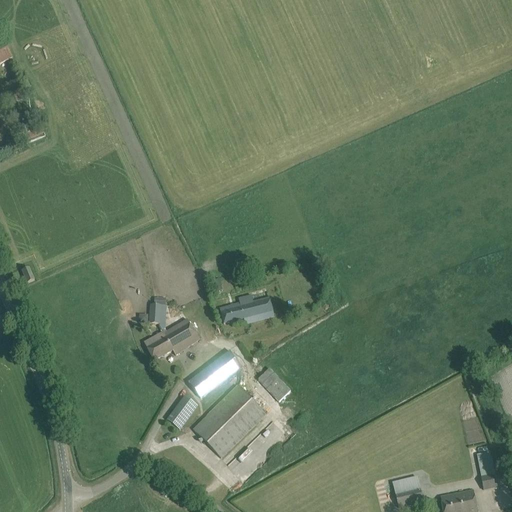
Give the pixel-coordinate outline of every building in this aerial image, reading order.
[(0,42),(0,64),(12,59),(3,41),(0,42)] [(0,98),(0,108),(1,110),(29,96),(25,87),(0,98)] [(23,134),(27,145),(46,138),(42,127),(23,134)] [(22,272),(27,284),(35,281),(29,269),(22,272)] [(213,281),(216,293),(223,291),(219,279),(213,281)] [(274,318),(272,308),(269,299),(253,303),(251,296),(239,300),(239,304),(220,309),(224,325),(244,320),(245,325),(274,318)] [(149,324),(160,325),(161,307),(151,305),(149,324)] [(200,340),(195,332),(187,320),(145,345),(154,362),(173,352),(176,356),(200,340)] [(189,384),(200,399),(239,369),(231,352),(189,384)] [(270,370),(258,381),(279,404),(291,392),(270,370)] [(193,431),(221,459),(266,415),(238,387),(193,431)] [(167,421),(180,430),(198,406),(185,397),(167,421)] [(240,457),(243,460),(253,451),(251,448),(240,457)] [(481,478),(483,491),(495,488),(493,477),(495,477),(491,458),(490,458),(489,454),(477,456),(481,478)] [(420,489),(417,478),(393,483),(395,494),(395,495),(399,509),(424,502),(420,488),(420,489)] [(477,511),(476,505),(473,491),(441,498),(443,511),(477,511)]
